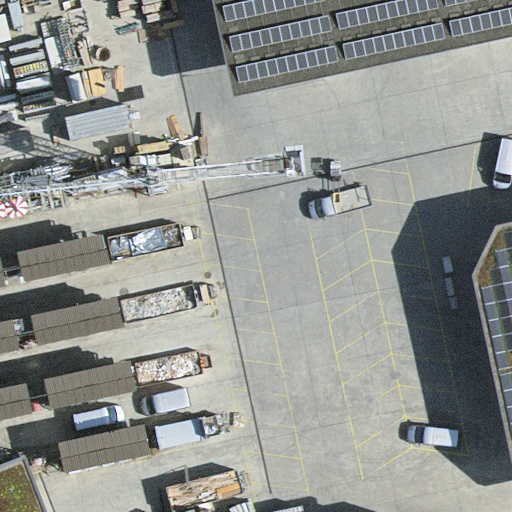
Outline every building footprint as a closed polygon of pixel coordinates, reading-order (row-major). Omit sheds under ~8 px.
[(511,0),(246,0),(268,99),(511,45),(511,0)] [(105,213),(0,233),(0,408),(142,381),(131,326),(129,326),(120,277),(27,295),(21,268),(113,250),(105,213)] [(511,224),(494,228),(475,267),(511,440),(511,224)] [(64,421),(69,461),(156,452),(152,412),(64,421)] [(0,454),(0,511),(51,511),(33,445),(0,454)]
